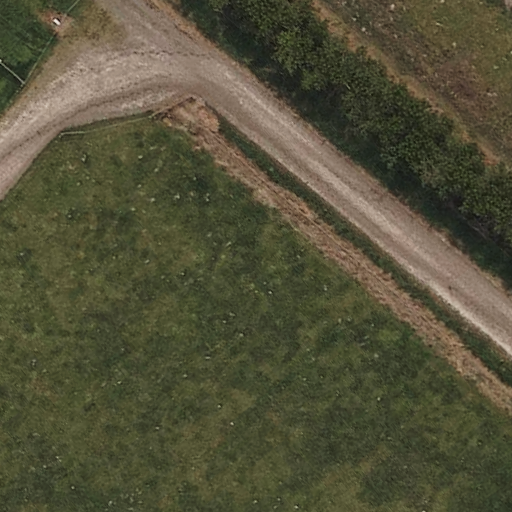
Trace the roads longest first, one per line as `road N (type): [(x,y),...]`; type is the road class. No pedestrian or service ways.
road 1 (unclassified): [(123,3),(511,332)]
road 2 (unclassified): [(0,151),(123,3)]
